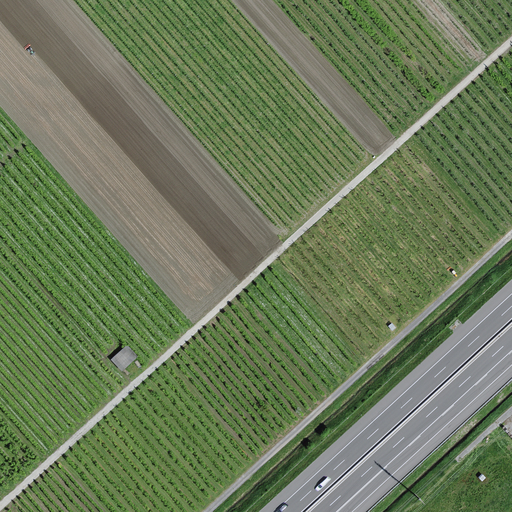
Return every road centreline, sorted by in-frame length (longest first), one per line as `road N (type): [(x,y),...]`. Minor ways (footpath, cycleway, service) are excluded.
road 1 (unclassified): [(511,41),(0,508)]
road 2 (track): [(203,511),(511,229)]
road 3 (motorway): [(511,305),(287,511)]
road 4 (motorway): [(323,511),(511,338)]
